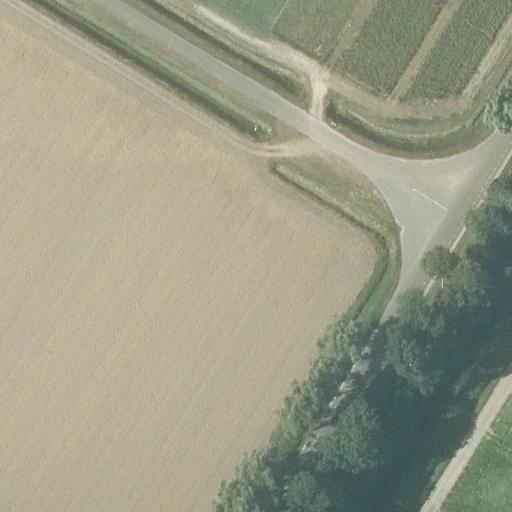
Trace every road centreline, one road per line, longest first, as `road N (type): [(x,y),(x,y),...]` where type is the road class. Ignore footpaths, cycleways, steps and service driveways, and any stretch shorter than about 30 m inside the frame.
road 1 (unclassified): [(100,0),(461,219)]
road 2 (unclassified): [(279,511),(461,219)]
